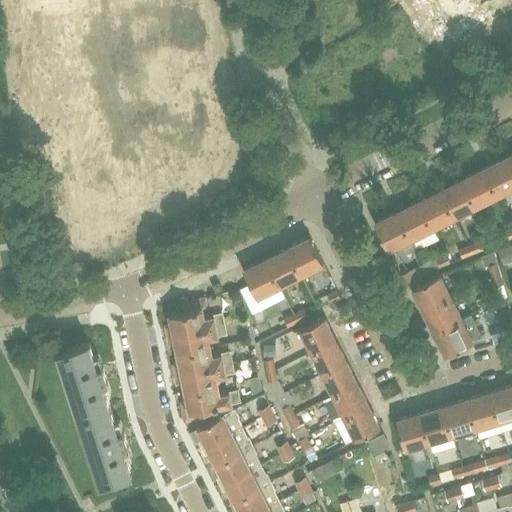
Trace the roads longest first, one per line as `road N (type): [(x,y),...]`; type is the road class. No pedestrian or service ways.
road 1 (residential): [(511,357),(418,385),(393,352),(317,196)]
road 2 (residential): [(198,511),(150,415),(127,290)]
road 3 (residential): [(317,196),(511,96)]
road 4 (residential): [(127,290),(317,196)]
road 5 (residential): [(317,196),(260,67),(249,0)]
road 6 (residential): [(0,312),(127,290)]
